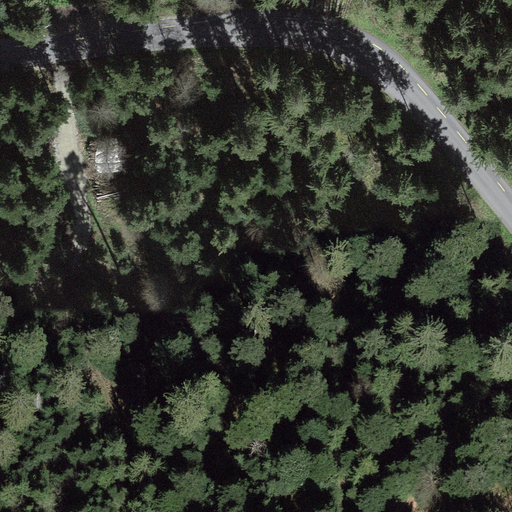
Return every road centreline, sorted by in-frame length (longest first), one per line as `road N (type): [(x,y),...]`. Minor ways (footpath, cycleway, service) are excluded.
road 1 (unclassified): [(0,57),(223,31),(315,38),(371,63),(410,95),(511,204)]
road 2 (track): [(49,51),(83,247),(67,325),(130,476),(130,511)]
